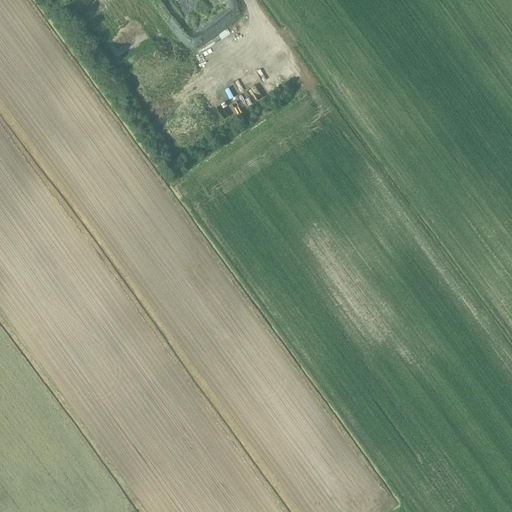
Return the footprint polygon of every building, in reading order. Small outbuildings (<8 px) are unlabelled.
[(175,39),(145,0),(132,0),(167,45),(175,39)] [(226,11),(227,39),(236,39),(236,26),(240,26),(240,10),(226,11)] [(233,84),(243,73),(238,68),(228,80),(233,84)] [(275,72),(267,78),(274,87),(282,80),(275,72)] [(258,85),(263,95),(268,93),(264,83),(258,85)]
